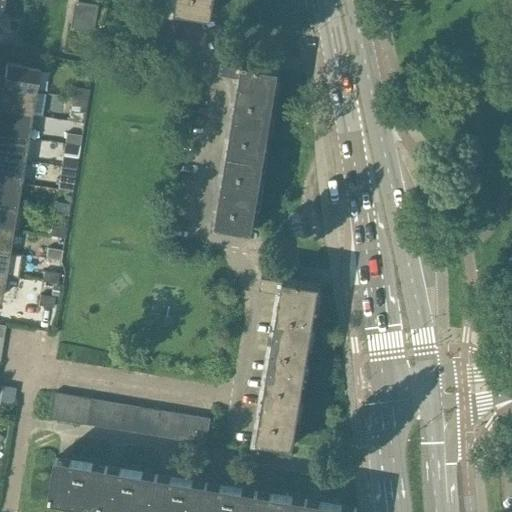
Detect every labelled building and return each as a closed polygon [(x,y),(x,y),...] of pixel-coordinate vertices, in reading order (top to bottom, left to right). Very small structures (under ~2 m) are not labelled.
[(211,17),(213,0),(175,0),(174,10),(211,17)] [(77,3),(73,27),(92,30),(96,6),(77,3)] [(119,28),(120,18),(122,11),(112,9),(111,16),(110,22),(108,33),(118,34),(119,28)] [(249,62),(222,57),(220,69),(236,72),(233,87),(238,88),(215,225),(252,231),(278,69),(248,64),(249,62)] [(2,85),(34,90),(38,67),(6,62),(2,85)] [(0,108),(30,113),(34,90),(2,85),(0,97),(0,108)] [(88,90),(73,87),(72,96),(87,99),(88,90)] [(68,121),(83,123),(87,99),(72,96),(68,121)] [(0,108),(0,131),(26,136),(30,113),(0,108)] [(0,131),(0,155),(22,159),(26,136),(0,131)] [(79,148),(81,136),(66,133),(64,145),(79,148)] [(0,155),(0,180),(18,183),(22,159),(0,155)] [(76,169),(77,158),(63,156),(61,167),(76,169)] [(72,192),(73,181),(58,179),(57,190),(72,192)] [(0,180),(0,203),(24,207),(26,200),(16,198),(18,183),(0,180)] [(68,216),(70,204),(55,202),(53,214),(68,216)] [(0,203),(0,226),(11,228),(15,206),(24,208),(24,207),(0,203)] [(64,238),(66,227),(51,225),(49,236),(64,238)] [(0,226),(0,250),(7,252),(11,228),(0,226)] [(62,250),(47,248),(45,259),(60,261),(62,250)] [(58,274),(43,271),(41,282),(56,284),(58,274)] [(256,439),(293,445),(320,284),(284,278),(284,276),(262,273),(260,284),(281,288),(256,439)] [(55,297),(39,295),(38,306),(53,308),(55,297)] [(63,420),(67,394),(55,391),(51,418),(63,420)] [(75,422),(80,395),(67,394),(63,420),(75,422)] [(87,423),(91,397),(80,395),(75,422),(87,423)] [(99,425),(103,399),(91,397),(87,423),(99,425)] [(111,427),(115,401),(103,399),(99,425),(111,427)] [(122,429),(127,403),(115,401),(111,427),(122,429)] [(127,403),(122,429),(134,431),(139,405),(127,403)] [(146,433),(151,407),(139,405),(134,431),(146,433)] [(158,435),(162,409),(151,407),(146,433),(158,435)] [(162,409),(158,435),(170,437),(175,411),(162,409)] [(175,411),(170,437),(182,439),(186,413),(175,411)] [(194,441),(198,415),(186,413),(182,439),(194,441)] [(198,415),(194,441),(206,443),(210,417),(198,415)] [(107,466),(58,458),(57,457),(50,498),(75,502),(74,509),(75,509),(76,508),(85,508),(86,504),(100,506),(107,466)] [(150,511),(157,474),(107,466),(100,506),(124,510),(124,511),(135,511),(150,511)] [(201,511),(207,482),(157,474),(150,511),(201,511)] [(253,511),(257,491),(207,482),(201,511),(253,511)] [(305,511),(307,499),(257,491),(253,511),(305,511)] [(356,511),(357,507),(307,499),(305,511),(356,511)]
